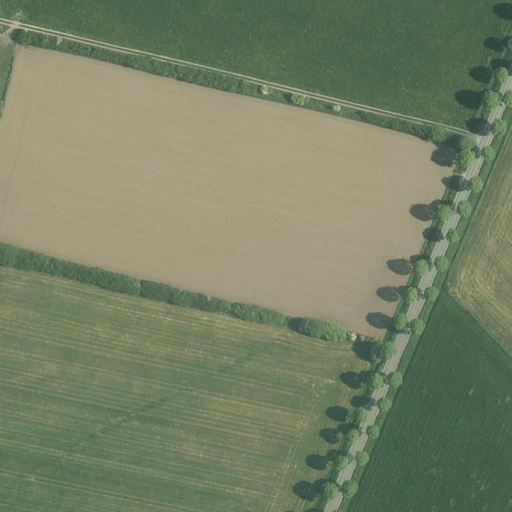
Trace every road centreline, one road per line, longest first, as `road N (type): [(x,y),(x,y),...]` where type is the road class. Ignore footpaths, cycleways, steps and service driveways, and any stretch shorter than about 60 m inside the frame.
road 1 (track): [(487,140),(0,22)]
road 2 (tertiary): [(511,79),(330,511)]
